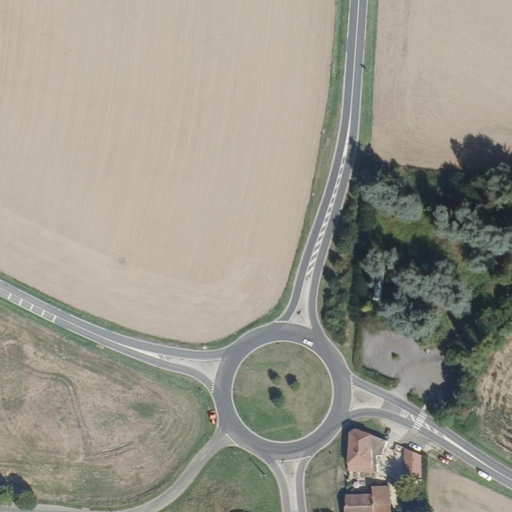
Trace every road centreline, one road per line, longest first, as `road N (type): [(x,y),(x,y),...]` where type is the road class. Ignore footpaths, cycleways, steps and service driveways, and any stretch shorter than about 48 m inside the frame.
road 1 (secondary): [(322,345),(312,298),(346,179),(349,135)]
road 2 (secondary): [(349,135),(297,300),(276,332)]
road 3 (secondary): [(349,135),(360,0)]
road 4 (tertiary): [(237,352),(110,341)]
road 5 (tertiary): [(110,341),(198,374),(223,395)]
road 6 (tertiary): [(449,440),(342,375)]
road 7 (tertiary): [(110,341),(0,289)]
